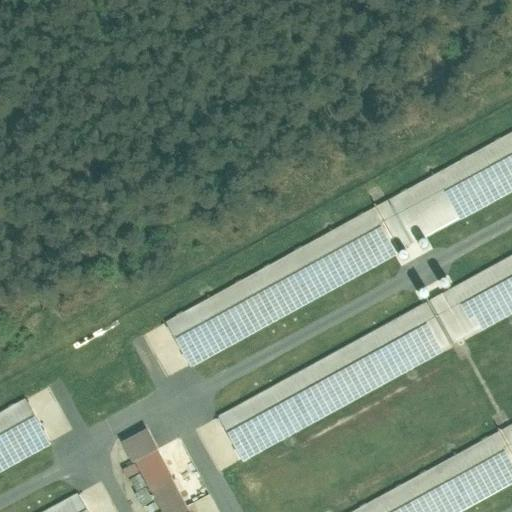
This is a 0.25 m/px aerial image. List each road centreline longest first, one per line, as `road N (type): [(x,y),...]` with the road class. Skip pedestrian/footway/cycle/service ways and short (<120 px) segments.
road 1 (track): [(511,224),(177,408)]
road 2 (track): [(177,408),(168,393),(83,439),(66,449),(73,465),(0,506)]
